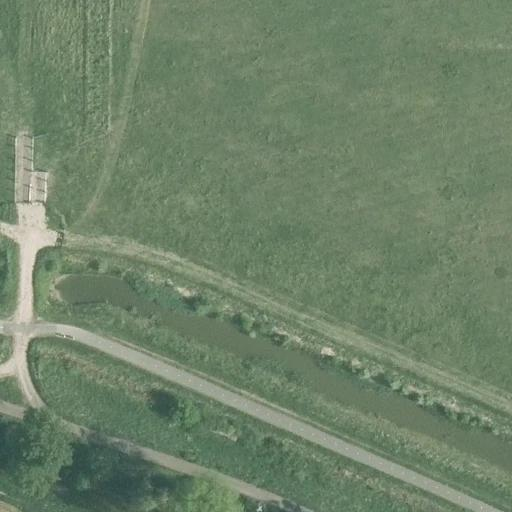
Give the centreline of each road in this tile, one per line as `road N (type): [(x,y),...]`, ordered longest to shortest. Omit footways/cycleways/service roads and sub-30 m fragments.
road 1 (track): [(293,511),(59,430)]
road 2 (track): [(24,161),(21,329)]
